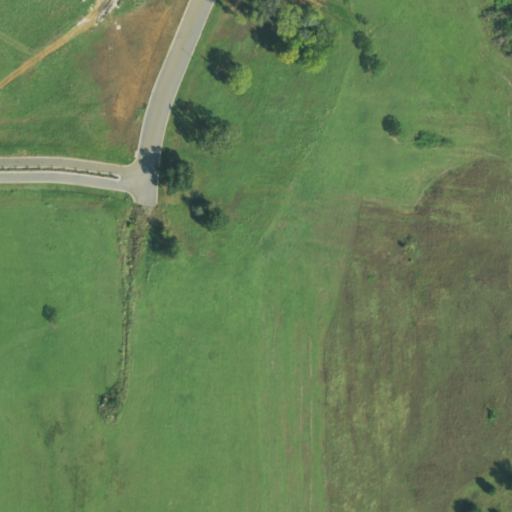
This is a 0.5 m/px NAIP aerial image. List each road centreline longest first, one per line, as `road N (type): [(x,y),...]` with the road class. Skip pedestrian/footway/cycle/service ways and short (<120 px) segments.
road 1 (residential): [(142,206),(160,113),(204,0)]
road 2 (residential): [(0,169),(144,183)]
